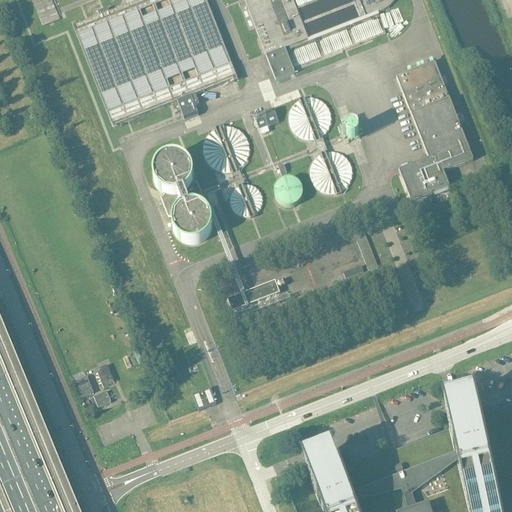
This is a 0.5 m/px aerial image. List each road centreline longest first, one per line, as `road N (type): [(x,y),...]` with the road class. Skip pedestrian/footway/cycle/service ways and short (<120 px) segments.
road 1 (tertiary): [(241,440),(511,333)]
road 2 (tertiary): [(91,497),(0,283)]
road 3 (tertiary): [(91,497),(241,440)]
